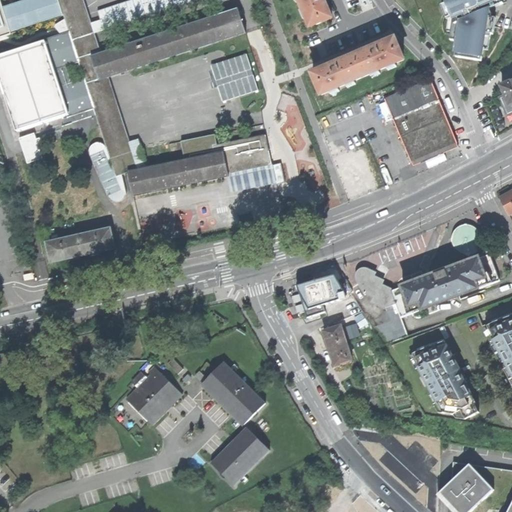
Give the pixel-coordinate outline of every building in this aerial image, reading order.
[(95,109),(117,177),(139,170),(108,76),(246,31),(239,10),(101,55),(83,0),(60,0),(70,32),(44,40),(45,42),(0,56),(0,74),(18,131),(68,115),(69,117),(95,109)] [(300,0),(311,26),(332,17),(324,0),(300,0)] [(444,0),(454,24),(460,21),(455,56),(484,61),(486,52),(489,52),(497,17),(491,16),(492,8),(504,4),(502,0),(444,0)] [(355,57),(363,78),(404,60),(395,40),(378,47),(377,45),(374,46),(371,47),(372,50),(355,57)] [(223,102),(260,91),(249,54),(212,65),(223,102)] [(331,67),(314,74),(323,95),(363,78),(355,57),(338,64),(337,62),(333,63),(331,65),(331,67)] [(432,81),(385,100),(412,163),(436,153),(458,144),(432,81)] [(511,82),(503,87),(507,97),(502,99),(508,114),(511,112),(511,82)] [(186,162),(130,174),(134,195),(183,185),(229,176),(228,173),(272,164),(266,136),(218,146),(215,147),(212,135),(185,141),(187,151),(184,152),(186,162)] [(18,148),(22,162),(39,157),(35,143),(18,148)] [(511,191),(500,198),(510,216),(511,219),(511,191)] [(453,241),(454,244),(456,244),(457,245),(458,247),(461,250),(464,251),(468,252),(472,251),(475,249),(478,247),(480,244),(480,240),(480,236),(479,234),(481,233),(479,230),(476,227),(473,225),(469,224),(465,224),(461,226),(458,228),(456,230),(454,233),(453,237),(453,241)] [(110,229),(47,243),(52,263),(81,256),(115,248),(110,229)] [(440,274),(392,292),(396,302),(401,317),(500,281),(491,255),(440,274)] [(384,307),(396,302),(392,292),(391,290),(381,285),(383,281),(374,277),(376,273),(368,270),(365,269),(362,270),(360,271),(359,274),(358,276),(359,279),(366,292),(376,297),(374,302),(384,307)] [(326,313),(315,278),(306,281),(300,282),(298,283),(308,318),(317,315),(326,313)] [(511,314),(493,322),(494,323),(488,326),(495,340),(494,340),(511,374),(511,314)] [(333,329),(325,331),(329,344),(335,366),(344,363),(353,361),(342,326),(333,329)] [(471,417),(480,413),(475,404),(477,403),(463,377),(460,379),(456,372),(459,371),(461,370),(445,340),(419,349),(419,351),(414,354),(421,367),(420,368),(435,396),(436,395),(439,402),(438,403),(444,413),(455,415),(457,414),(457,415),(465,417),(465,419),(471,420),(471,417)] [(202,385),(204,384),(244,425),(266,403),(265,403),(264,404),(224,364),(225,362),(202,385)] [(152,425),(167,411),(165,409),(180,393),(182,395),(183,394),(155,366),(154,367),(157,369),(139,388),(141,390),(130,402),(152,425)] [(269,451),(246,428),(246,429),(247,430),(212,465),(210,463),(210,464),(233,487),(234,487),(232,485),(267,450),(269,452),(269,451)] [(471,466),(439,495),(450,507),(454,511),(472,511),(495,492),(471,466)]
